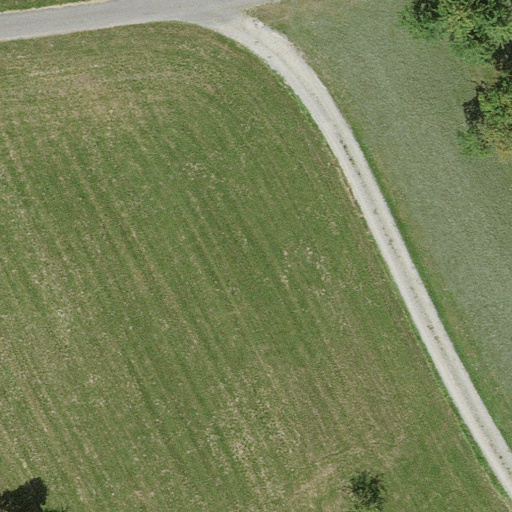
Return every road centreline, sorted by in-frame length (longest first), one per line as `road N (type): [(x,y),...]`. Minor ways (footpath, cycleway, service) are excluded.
road 1 (track): [(511,491),(484,457),(347,146),(306,84),(260,39),(186,6)]
road 2 (track): [(0,29),(214,0)]
